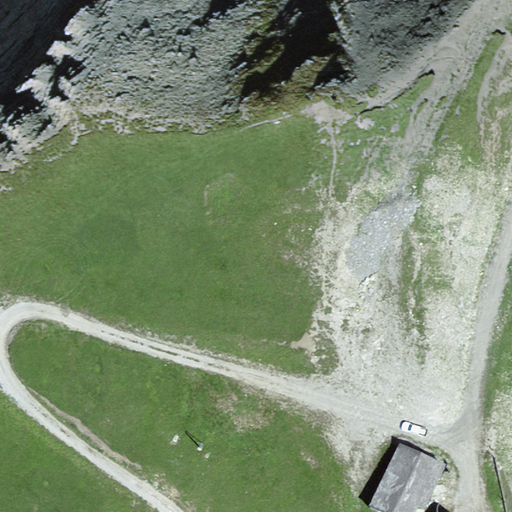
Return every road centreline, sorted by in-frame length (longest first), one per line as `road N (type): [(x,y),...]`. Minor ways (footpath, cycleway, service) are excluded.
road 1 (track): [(0,324),(18,311),(51,311),(431,437),(451,436),(470,425),(511,225)]
road 2 (track): [(164,511),(27,405),(0,372)]
